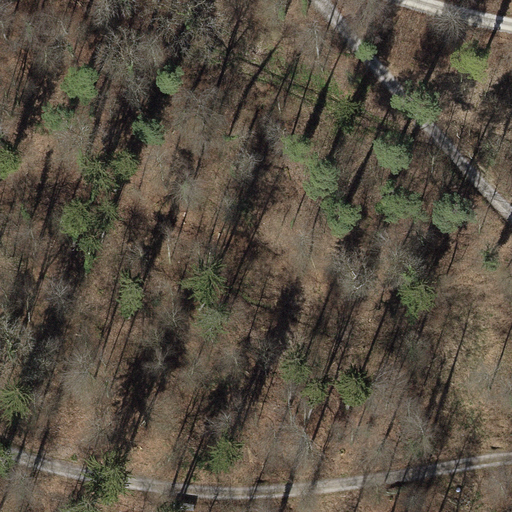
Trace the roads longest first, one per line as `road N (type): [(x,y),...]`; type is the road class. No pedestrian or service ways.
road 1 (track): [(511,458),(342,484),(189,494),(0,450)]
road 2 (track): [(511,209),(323,0)]
